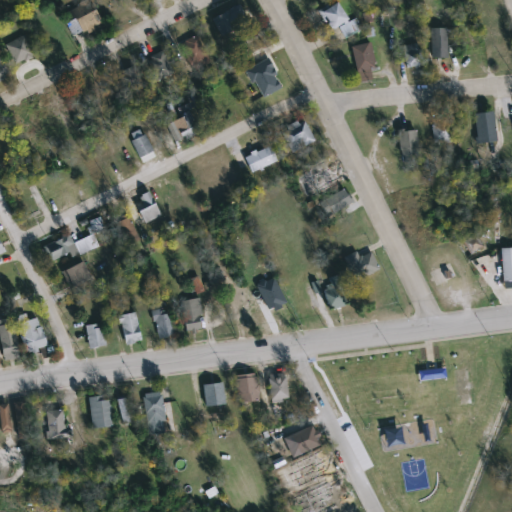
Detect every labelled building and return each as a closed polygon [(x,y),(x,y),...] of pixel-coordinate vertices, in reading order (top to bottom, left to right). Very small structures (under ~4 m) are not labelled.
[(346,20),(329,30),(318,12),(335,2),(346,20)] [(66,9),(93,3),(98,28),(71,33),(66,9)] [(216,17),(239,6),(248,23),(225,35),(216,17)] [(447,29),(447,59),(431,59),(431,29),(447,29)] [(494,31),(511,30),(511,44),(511,58),(497,59),(494,31)] [(358,84),(351,47),(370,43),(375,69),(368,71),(370,82),(358,84)] [(405,67),(404,45),(422,44),(423,66),(405,67)] [(148,58),(163,51),(172,74),(157,80),(148,58)] [(0,61),(2,61),(9,77),(0,81),(0,61)] [(142,91),(124,95),(119,70),(137,67),(142,91)] [(257,101),(249,85),(275,73),(283,88),(257,101)] [(91,95),(78,104),(71,92),(85,84),(91,95)] [(72,122),(52,132),(47,122),(56,118),(48,101),(59,96),(72,122)] [(229,118),(216,124),(206,103),(219,97),(229,118)] [(175,144),(165,125),(190,112),(199,132),(175,144)] [(477,143),(474,114),(493,112),(496,142),(477,143)] [(41,146),(27,152),(14,121),(32,113),(40,133),(37,135),(41,146)] [(292,153),(280,132),(302,119),(315,140),(292,153)] [(451,120),(451,143),(433,143),(433,120),(451,120)] [(400,131),(418,131),(418,161),(400,161),(400,131)] [(140,159),(131,142),(144,135),(153,152),(140,159)] [(251,173),(244,157),(269,146),(276,161),(251,173)] [(95,189),(86,193),(75,167),(84,163),(95,189)] [(338,177),(323,192),(313,182),(328,167),(338,177)] [(352,205),(324,215),(319,201),(346,190),(352,205)] [(139,197),(148,192),(160,216),(144,224),(136,208),(143,205),(139,197)] [(124,244),(115,223),(128,218),(137,238),(124,244)] [(462,241),(476,234),(483,248),(469,255),(462,241)] [(44,247),(69,236),(73,244),(93,235),(98,247),(72,259),(70,254),(51,262),(44,247)] [(511,284),(502,284),(501,248),(511,248),(511,284)] [(357,252),(359,257),(370,252),(378,270),(353,281),(343,258),(357,252)] [(91,280),(69,290),(61,272),(83,263),(91,280)] [(326,278),(340,277),(343,307),(330,309),(326,278)] [(290,311),(275,318),(263,293),(278,286),(290,311)] [(204,330),(187,333),(181,302),(198,299),(204,330)] [(153,314),(170,310),(175,336),(158,339),(153,314)] [(125,346),(119,316),(135,313),(141,343),(125,346)] [(19,358),(3,361),(0,343),(0,320),(12,318),(19,358)] [(20,322),(41,319),(44,349),(23,351),(20,322)] [(88,348),(86,326),(103,324),(104,347),(88,348)] [(444,366),(417,369),(418,378),(445,375),(444,366)] [(258,402),(238,404),(235,377),(256,375),(258,402)] [(269,375),(286,375),(286,402),(269,402),(269,375)] [(224,407),(204,409),(203,385),(222,384),(224,407)] [(143,395),(162,393),(164,424),(146,425),(143,395)] [(111,429),(90,429),(90,397),(111,397),(111,429)] [(124,425),(116,402),(123,399),(131,423),(124,425)] [(0,405),(9,405),(9,433),(0,433),(0,405)] [(71,429),(71,439),(46,439),(46,411),(63,411),(63,429),(71,429)] [(321,445),(292,459),(283,439),(311,425),(321,445)]
